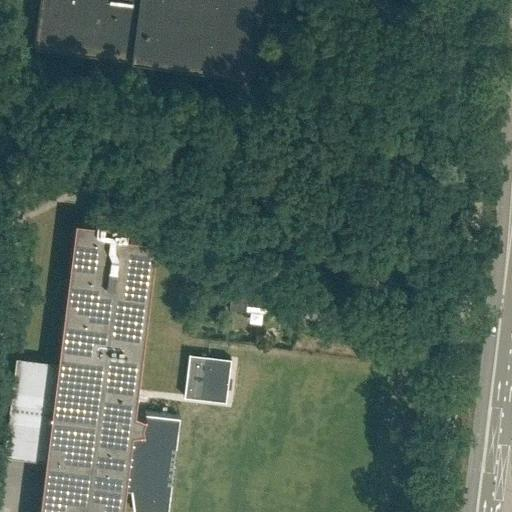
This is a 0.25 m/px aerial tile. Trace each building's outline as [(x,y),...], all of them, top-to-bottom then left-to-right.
[(38,0),(33,43),(129,56),(249,72),(259,0),(38,0)] [(14,366),(4,446),(11,447),(45,451),(37,511),(120,511),(122,504),(123,490),(123,489),(129,490),(133,509),(156,511),(165,511),(162,511),(167,473),(168,474),(170,454),(169,454),(174,417),(179,416),(145,411),(144,413),(143,414),(133,410),(155,239),(125,235),(125,231),(126,226),(128,210),(95,206),(93,221),(74,219),(56,361),(55,371),(18,366),(14,366)] [(186,242),(185,252),(193,253),(195,243),(186,242)] [(266,312),(271,265),(233,261),(228,308),(266,312)] [(189,352),(182,402),(184,402),(184,396),(202,398),(208,355),(205,355),(190,353),(190,352),(189,352)]
